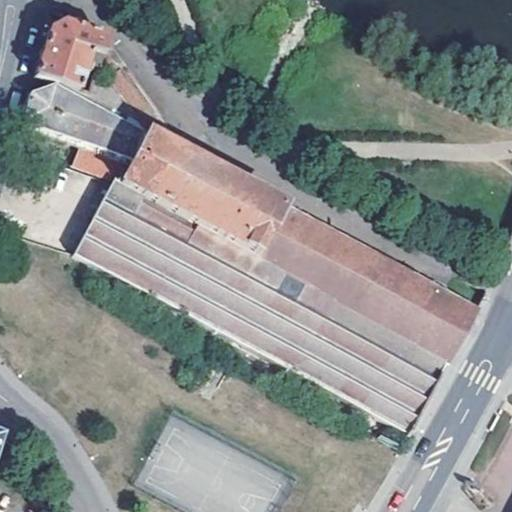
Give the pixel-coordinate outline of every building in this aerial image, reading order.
[(52,83),(76,90),(86,57),(97,61),(103,41),(101,38),(59,25),(46,32),(39,56),(32,77),(52,83)] [(103,41),(97,61),(95,67),(104,79),(123,68),(103,41)] [(91,113),(141,138),(163,149),(172,137),(123,68),(104,79),(95,67),(87,94),(97,99),(91,113)] [(18,124),(129,162),(141,138),(91,113),(97,99),(87,94),(76,90),(52,83),(51,86),(27,96),(23,109),(18,124)] [(117,185),(252,257),(277,209),(264,202),(163,149),(141,138),(129,162),(117,185)] [(409,433),(447,362),(252,257),(117,185),(111,182),(72,254),(409,433)] [(252,257),(447,362),(473,313),(277,209),(252,257)]
